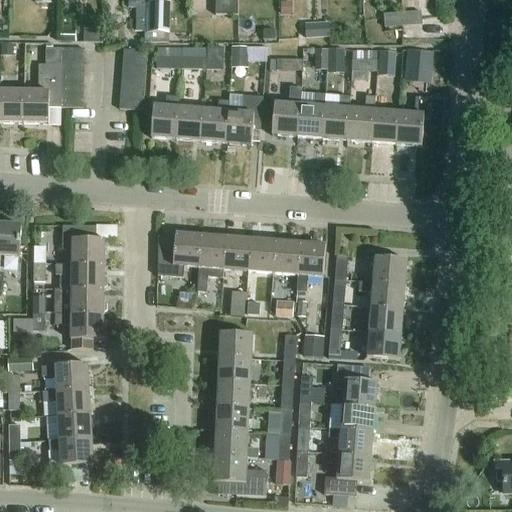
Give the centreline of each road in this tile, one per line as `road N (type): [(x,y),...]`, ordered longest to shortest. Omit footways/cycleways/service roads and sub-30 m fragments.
road 1 (residential): [(181,511),(185,369),(174,349),(139,332),(145,196)]
road 2 (residential): [(145,196),(461,223)]
road 3 (unclassified): [(461,223),(473,0)]
road 4 (unclassified): [(443,410),(461,223)]
road 5 (unclassified): [(0,503),(147,511)]
road 6 (residential): [(0,187),(145,196)]
